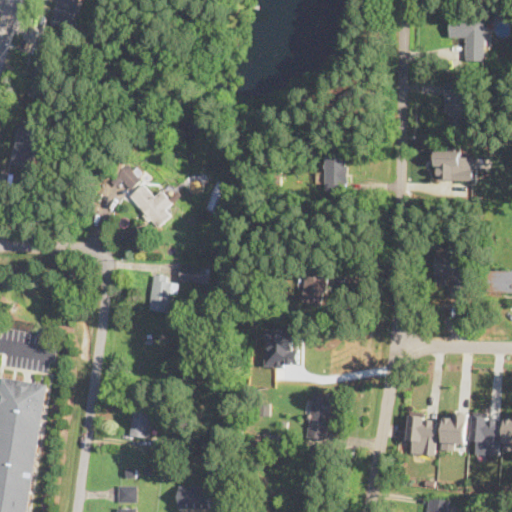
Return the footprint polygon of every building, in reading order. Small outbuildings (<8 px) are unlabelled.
[(83,0),(57,0),(51,23),(74,30),(83,0)] [(450,37),(466,37),(466,62),(486,62),(486,18),(450,18),(450,37)] [(38,51),(29,95),(49,100),(58,56),(38,51)] [(447,84),(447,128),(470,128),(470,84),(447,84)] [(12,165),(35,170),(45,120),(22,115),(12,165)] [(438,152),(438,180),(472,180),(472,159),(462,159),(462,152),(438,152)] [(326,155),(326,190),(348,190),(348,155),(326,155)] [(133,189),(144,179),(130,164),(113,180),(118,185),(124,180),(133,189)] [(158,230),(176,213),(169,205),(173,201),(162,189),(151,198),(143,189),(131,199),(158,230)] [(475,253),(475,262),(469,262),(468,296),(451,296),(452,285),(436,285),(436,249),(470,249),(470,253),(475,253)] [(291,262),(291,273),(278,273),(278,262),(291,262)] [(202,268),(200,283),(180,280),(182,265),(202,268)] [(323,305),(304,303),(308,271),(327,274),(323,305)] [(511,291),(485,291),(485,271),(511,271),(511,291)] [(181,283),(180,293),(173,292),(170,312),(150,310),(155,274),(169,276),(168,281),(181,283)] [(50,384),(29,511),(0,511),(0,386),(2,387),(4,376),(50,384)] [(326,439),(307,436),(314,393),(333,396),(326,439)] [(150,438),(131,435),(136,402),(155,404),(150,438)] [(271,415),(260,415),(260,402),(271,402),(271,415)] [(425,412),(425,415),(426,416),(426,418),(439,420),(436,455),(414,452),(415,439),(409,438),(411,414),(413,414),(414,411),(425,412)] [(470,412),(469,443),(456,442),(456,449),(444,448),(446,416),(456,417),(456,411),(470,412)] [(502,433),(501,455),(478,453),(479,440),(473,439),(475,414),(485,415),(485,416),(490,416),(490,419),(502,420),(501,433),(502,433)] [(287,436),(286,445),(264,442),(265,433),(287,436)] [(280,454),(280,461),(274,461),(274,470),(259,469),(260,453),(280,454)] [(153,468),(153,475),(145,474),(146,467),(153,468)] [(138,469),(137,478),(127,478),(127,468),(138,469)] [(139,486),(139,502),(121,502),(121,486),(139,486)] [(210,508),(181,508),(181,486),(211,487),(210,508)] [(449,511),(427,511),(429,498),(451,501),(449,511)]
